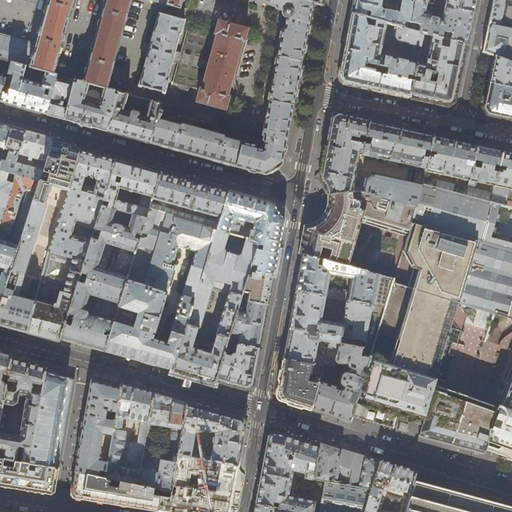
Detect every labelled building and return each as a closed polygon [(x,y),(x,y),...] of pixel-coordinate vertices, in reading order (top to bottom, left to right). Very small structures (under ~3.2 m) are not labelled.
[(0,0),(0,59),(10,62),(24,66),(28,67),(39,70),(43,71),(54,74),(74,0),(0,0)] [(104,0),(104,3),(103,3),(103,5),(103,6),(101,16),(100,16),(99,19),(100,19),(98,25),(97,25),(97,28),(98,28),(94,42),(93,42),(92,45),(93,45),(92,51),(91,51),(90,54),(91,54),(88,64),(87,64),(86,67),(87,67),(86,73),(85,73),(84,75),(85,76),(83,82),(107,89),(109,82),(110,82),(110,80),(110,79),(111,74),(112,74),(113,71),(112,71),(115,60),(116,60),(116,58),(115,58),(117,52),(118,52),(119,49),(118,49),(122,34),(123,35),(123,32),(122,32),(124,26),(125,26),(126,23),(125,23),(127,12),(128,13),(129,10),(128,10),(130,4),(131,4),(131,2),(130,1),(130,0),(104,0)] [(166,0),(165,5),(179,9),(181,2),(182,2),(182,0),(254,0),(255,0),(256,0),(256,1),(264,3),(269,4),(269,5),(276,6),(277,9),(282,10),(282,11),(282,12),(282,13),(283,15),(284,16),(285,17),(286,17),(284,27),(282,28),(262,135),(263,135),(263,140),(254,145),(224,137),(223,135),(181,124),(180,125),(159,119),(160,116),(160,117),(162,111),(159,110),(150,143),(164,147),(197,156),(242,168),(265,175),(280,165),(282,164),(288,132),(297,86),(312,3),(307,1),(303,0),(166,0)] [(406,29),(409,29),(415,0),(353,0),(351,13),(386,23),(392,25),(403,28),(404,21),(408,21),(406,29)] [(425,10),(427,2),(426,2),(426,1),(422,0),(415,0),(409,29),(422,33),(426,34),(432,35),(466,45),(470,29),(473,13),(458,8),(457,9),(444,6),(441,17),(431,15),(432,14),(431,14),(430,13),(429,12),(429,11),(425,10)] [(444,0),(444,6),(457,9),(458,8),(473,13),(476,0),(444,0)] [(511,0),(492,0),(482,51),(494,56),(511,63),(511,0)] [(380,54),(386,23),(351,13),(347,33),(339,77),(343,83),(376,91),(409,98),(416,62),(420,43),(422,33),(409,29),(406,29),(403,28),(392,25),(391,28),(396,29),(394,37),(398,42),(414,45),(410,61),(380,54)] [(139,87),(164,93),(168,80),(167,80),(179,34),(180,34),(184,21),(159,14),(139,87)] [(243,41),(247,29),(241,27),(218,21),(214,34),(216,34),(203,82),(197,81),(211,31),(189,26),(173,83),(199,90),(196,101),(225,109),(228,97),(226,96),(241,41),(243,41)] [(460,75),(466,45),(432,35),(426,64),(416,62),(409,98),(448,106),(454,102),(460,75)] [(511,63),(494,56),(491,70),(489,82),(511,87),(511,63)] [(39,84),(21,79),(24,66),(10,62),(8,74),(0,102),(21,107),(46,114),(56,75),(54,74),(43,71),(39,84)] [(38,75),(39,70),(28,67),(26,72),(38,75)] [(74,80),(56,75),(46,114),(53,116),(64,119),(68,104),(63,103),(64,99),(69,100),(73,83),(74,80)] [(76,84),(73,83),(69,100),(68,104),(64,119),(71,121),(73,116),(87,120),(101,123),(99,129),(107,131),(117,92),(107,89),(83,82),(77,81),(76,84)] [(511,87),(489,82),(483,108),(487,115),(506,119),(511,120),(511,87)] [(127,137),(150,143),(159,110),(160,104),(117,92),(107,131),(127,137)] [(321,180),(322,183),(324,186),(325,189),(326,192),(327,195),(358,191),(415,207),(422,184),(424,177),(425,171),(428,157),(422,156),(424,149),(429,150),(433,133),(337,112),(331,116),(321,169),(319,179),(321,180)] [(0,162),(12,126),(0,123),(0,162)] [(17,128),(12,126),(0,162),(0,169),(11,173),(15,162),(18,153),(26,130),(17,128)] [(38,134),(26,130),(18,153),(28,156),(28,158),(29,159),(27,166),(15,162),(11,173),(16,174),(39,181),(40,181),(43,170),(32,167),(35,158),(46,161),(52,142),(53,138),(38,134)] [(456,138),(433,133),(429,150),(428,157),(425,171),(469,180),(477,143),(456,138)] [(65,145),(52,142),(46,161),(43,170),(40,181),(39,181),(19,242),(18,245),(0,302),(0,325),(8,328),(26,333),(35,302),(17,297),(46,204),(45,204),(51,186),(67,191),(48,251),(48,252),(84,262),(90,243),(70,237),(76,220),(95,226),(102,206),(104,198),(69,188),(80,149),(65,145)] [(488,145),(477,143),(469,180),(494,186),(497,172),(492,170),(494,164),(499,165),(502,148),(488,145)] [(511,150),(502,148),(499,165),(505,166),(505,171),(501,170),(501,172),(497,172),(494,186),(493,192),(490,202),(511,207),(511,150)] [(69,188),(104,198),(115,159),(97,154),(80,149),(69,188)] [(152,198),(160,172),(137,165),(115,159),(104,198),(102,206),(146,218),(151,202),(152,198)] [(11,173),(0,169),(0,223),(2,218),(0,217),(0,212),(3,213),(16,174),(11,173)] [(185,179),(160,172),(152,198),(206,214),(220,217),(228,190),(217,187),(185,179)] [(19,242),(39,181),(16,174),(3,213),(2,218),(0,223),(0,267),(2,268),(2,271),(0,277),(0,302),(18,245),(6,242),(8,232),(10,233),(22,192),(26,189),(28,190),(12,240),(19,242)] [(424,177),(422,184),(429,186),(431,179),(424,177)] [(437,180),(436,188),(448,191),(450,184),(437,180)] [(436,188),(429,186),(422,184),(415,207),(358,191),(327,195),(327,196),(327,201),(326,207),(324,212),(322,215),(318,218),(314,221),(308,223),(303,224),(301,236),(298,253),(303,254),(346,264),(358,214),(365,215),(364,218),(399,226),(400,224),(405,225),(400,246),(410,264),(412,264),(407,283),(392,279),(383,308),(371,349),(369,357),(352,415),(376,422),(392,427),(396,414),(422,422),(418,435),(433,439),(450,445),(466,397),(433,386),(435,381),(445,384),(452,358),(446,356),(450,344),(456,346),(459,332),(450,330),(457,304),(494,315),(495,312),(507,315),(511,296),(511,207),(490,202),(466,196),(448,191),(436,188)] [(468,187),(466,196),(490,202),(493,192),(468,187)] [(252,197),(228,190),(220,217),(216,230),(237,235),(241,224),(232,221),(234,218),(253,223),(257,229),(252,232),(250,239),(258,241),(251,265),(256,266),(255,272),(273,275),(279,246),(284,219),(281,216),(279,214),(278,213),(276,209),(274,206),(274,203),(252,197)] [(151,202),(146,218),(104,350),(117,354),(151,363),(172,369),(173,369),(216,230),(220,217),(206,214),(205,218),(151,202)] [(84,262),(60,338),(61,338),(64,339),(76,342),(87,345),(100,349),(104,350),(146,218),(102,206),(95,226),(94,231),(92,238),(90,243),(84,262)] [(258,241),(250,239),(237,235),(216,230),(173,369),(171,373),(194,379),(214,384),(215,381),(227,342),(237,311),(237,308),(240,299),(247,277),(251,265),(258,241)] [(59,342),(60,338),(84,262),(48,252),(35,302),(26,333),(39,336),(59,342)] [(346,264),(303,254),(299,271),(296,291),(325,297),(346,300),(383,308),(392,279),(392,276),(346,264)] [(273,280),(273,275),(255,272),(254,275),(251,275),(251,277),(247,277),(240,299),(268,305),(273,280)] [(325,297),(296,291),(294,298),(289,327),(340,336),(338,344),(361,348),(371,349),(383,308),(346,300),(342,323),(321,320),(325,297)] [(511,296),(507,315),(507,316),(509,316),(511,319),(511,344),(501,376),(511,386),(503,406),(498,410),(495,409),(495,408),(466,397),(450,445),(466,449),(483,453),(487,442),(500,446),(498,452),(511,457),(511,296)] [(267,309),(268,305),(240,299),(237,308),(246,310),(245,313),(237,311),(227,342),(260,349),(267,309)] [(340,336),(289,327),(288,333),(283,359),(323,366),(323,365),(327,349),(316,347),(317,342),(319,341),(329,343),(329,342),(338,344),(340,336)] [(253,384),(256,370),(260,349),(227,342),(215,381),(216,381),(231,385),(245,389),(253,384)] [(329,342),(329,343),(327,349),(323,365),(333,368),(334,368),(336,367),(336,366),(337,363),(346,365),(348,368),(347,372),(345,372),(344,372),(342,372),(341,374),(339,381),(339,382),(340,384),(341,385),(342,385),(341,388),(319,381),(311,410),(327,415),(349,422),(352,415),(369,357),(359,356),(361,348),(338,344),(329,342)] [(0,351),(0,403),(2,404),(3,403),(6,383),(1,382),(3,374),(8,375),(11,358),(11,354),(0,351)] [(29,363),(11,358),(8,375),(6,383),(3,403),(13,405),(18,402),(19,394),(26,395),(19,436),(0,432),(0,421),(3,404),(2,404),(0,403),(0,458),(30,464),(45,373),(45,368),(29,363)] [(323,366),(283,359),(282,364),(276,394),(280,400),(292,404),(311,410),(319,381),(323,366)] [(45,373),(30,464),(0,458),(0,486),(40,492),(51,494),(54,492),(58,468),(69,376),(45,373)] [(116,412),(120,388),(119,388),(104,384),(91,380),(85,415),(105,419),(107,411),(116,412)] [(136,390),(120,388),(116,412),(115,416),(114,421),(105,478),(138,485),(140,470),(148,423),(153,393),(136,390)] [(171,398),(153,393),(148,423),(169,427),(168,431),(164,453),(173,455),(172,459),(173,461),(161,459),(159,471),(157,473),(140,470),(138,485),(160,489),(171,492),(177,454),(186,402),(171,398)] [(214,410),(186,402),(177,454),(190,457),(195,428),(216,432),(215,436),(214,437),(213,437),(212,441),(213,441),(214,443),(211,457),(195,454),(195,458),(238,466),(242,442),(246,419),(214,410)] [(105,419),(85,415),(83,428),(75,471),(105,478),(114,421),(111,421),(105,419)] [(312,479),(318,446),(305,442),(295,438),(275,432),(268,436),(258,489),(256,503),(295,511),(303,511),(312,511),(315,501),(287,496),(292,470),(305,472),(304,478),(312,479)] [(319,442),(318,446),(312,479),(325,481),(370,489),(380,461),(332,446),(319,442)] [(195,458),(190,457),(177,454),(171,492),(160,489),(157,511),(161,511),(229,511),(233,491),(238,466),(195,458)] [(397,467),(380,461),(370,489),(363,511),(404,511),(413,481),(415,472),(397,467)] [(138,485),(105,478),(75,471),(71,495),(73,498),(95,501),(157,511),(160,489),(138,485)] [(363,511),(370,489),(325,481),(318,511),(363,511)] [(434,487),(413,481),(404,511),(511,511),(511,508),(509,507),(484,500),(459,494),(434,487)] [(295,511),(256,503),(253,511),(295,511)]
